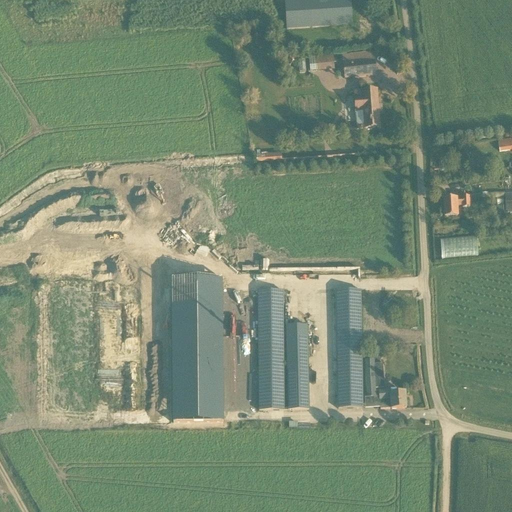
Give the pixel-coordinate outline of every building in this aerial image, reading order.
[(303,0),(285,1),(286,30),(289,30),(299,29),(352,26),(350,0),(303,0)] [(332,55),(308,56),(308,72),(333,71),(332,55)] [(293,57),(287,62),(290,66),(296,61),(293,57)] [(343,66),(344,79),(376,76),(375,63),(343,66)] [(379,128),(376,91),(361,92),(362,98),(354,99),(355,112),(356,130),(379,128)] [(511,153),(511,139),(498,141),(500,153),(511,151),(511,153)] [(456,200),(456,199),(443,200),(445,218),(457,217),(457,206),(463,206),(463,208),(469,208),(468,198),(462,198),(462,199),(456,200)] [(476,255),(475,238),(438,240),(439,257),(476,255)] [(41,272),(41,287),(65,288),(65,273),(41,272)] [(173,278),(173,422),(223,422),(223,278),(173,278)] [(338,410),(362,409),(360,291),(336,292),(337,394),(338,394),(338,410)] [(258,292),(258,339),(258,344),(259,412),(283,411),(282,292),(258,292)] [(288,411),(309,411),(307,327),(287,327),(288,411)] [(378,354),(374,359),(379,363),(383,358),(378,354)] [(383,365),(374,365),(374,361),(365,361),(365,378),(367,398),(376,398),(375,389),(384,389),(383,365)] [(390,392),(379,393),(380,410),(391,410),(406,409),(405,394),(391,395),(390,392)]
